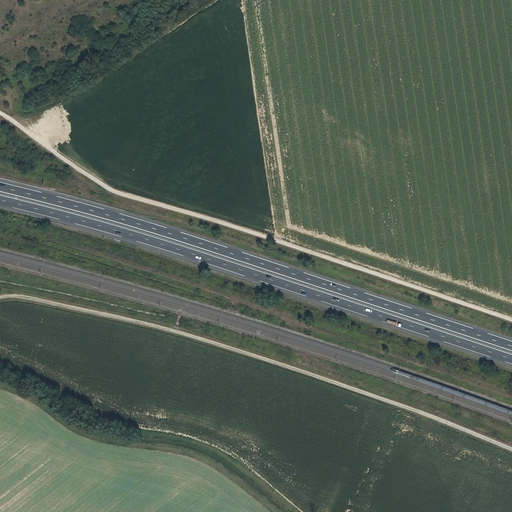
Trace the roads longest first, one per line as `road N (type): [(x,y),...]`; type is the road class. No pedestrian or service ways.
road 1 (track): [(511,315),(110,183),(0,115)]
road 2 (motorway): [(511,345),(0,186)]
road 3 (motorway): [(0,200),(511,359)]
road 4 (track): [(511,448),(183,333),(0,296)]
